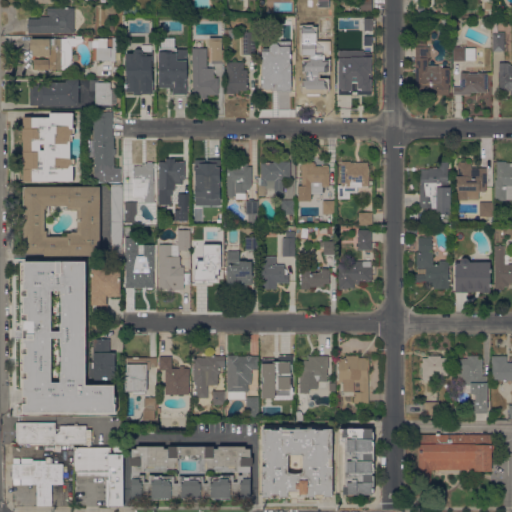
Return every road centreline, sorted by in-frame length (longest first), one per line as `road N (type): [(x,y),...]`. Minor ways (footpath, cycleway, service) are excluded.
road 1 (residential): [(391,511),(392,0)]
road 2 (residential): [(511,127),(128,127)]
road 3 (residential): [(511,321),(137,325)]
